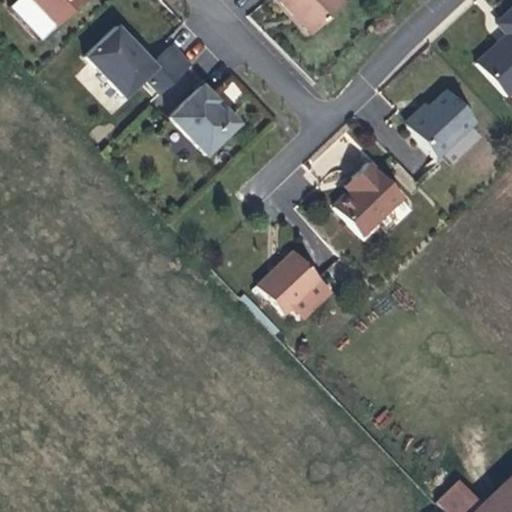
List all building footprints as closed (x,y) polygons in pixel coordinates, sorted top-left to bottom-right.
[(25,0),(53,28),(81,0),(25,0)] [(342,4),(337,0),(274,0),(291,17),(294,14),(299,20),(299,26),(309,36),(342,4)] [(511,96),(511,7),(493,26),(504,36),(506,38),(499,45),(498,44),(476,68),(508,101),(511,96)] [(294,14),(291,17),(294,20),(299,26),(299,20),(294,14)] [(156,96),(187,66),(168,47),(148,65),(137,53),(112,28),(90,50),(130,91),(141,80),(156,96)] [(506,38),(504,36),(501,40),(498,44),(499,45),(506,38)] [(213,102),(198,88),(166,120),(203,157),(235,125),(221,111),(217,114),(213,110),(209,106),(213,102)] [(432,160),(472,124),(443,92),(424,109),(418,115),(411,115),(405,121),(405,127),(404,128),(432,160)] [(418,115),(424,109),(422,106),(416,110),(411,115),(418,115)] [(356,238),(399,200),(366,164),(349,180),(355,186),(346,193),(329,209),(356,238)] [(346,193),(355,186),(349,180),(345,184),(341,188),(346,193)] [(288,309),(317,282),(289,253),(270,271),(252,288),(279,317),(288,309)] [(317,282),(288,309),(299,321),(327,294),(317,282)] [(511,511),(511,467),(465,511),(511,511)] [(464,511),(474,502),(453,480),(430,502),(439,511),(464,511)]
